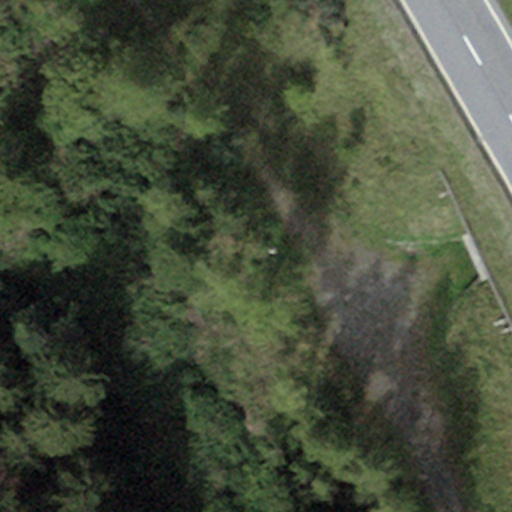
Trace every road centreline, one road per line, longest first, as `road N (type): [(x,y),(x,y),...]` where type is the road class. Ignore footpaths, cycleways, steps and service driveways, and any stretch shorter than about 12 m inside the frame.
road 1 (track): [(318,224),(446,511)]
road 2 (primary): [(511,115),(444,0)]
